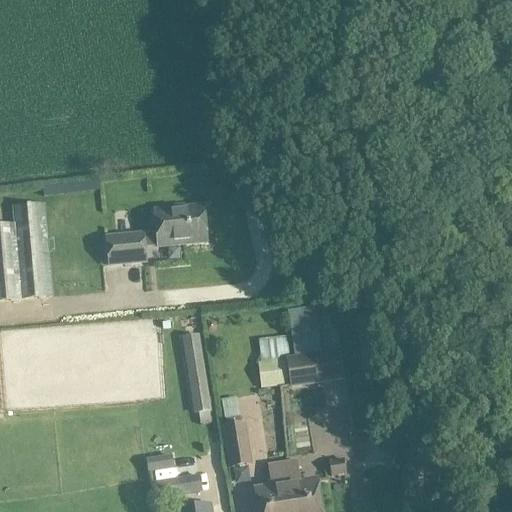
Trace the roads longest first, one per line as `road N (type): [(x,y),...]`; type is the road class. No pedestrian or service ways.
road 1 (unclassified): [(415,511),(412,372),(348,0)]
road 2 (track): [(364,127),(315,122),(263,166),(254,184),(263,271),(257,283),(244,292),(174,298)]
